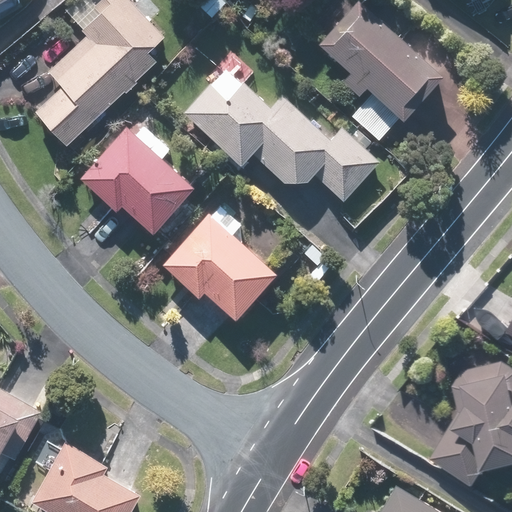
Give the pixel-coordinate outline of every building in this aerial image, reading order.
[(48,71),(62,86),(36,111),(68,145),(157,62),(148,52),(165,37),(137,8),(138,8),(130,0),(101,0),(93,7),(100,14),(81,31),(86,36),(48,71)] [(443,76),(358,0),(356,0),(318,43),(349,71),(342,80),(359,95),(366,87),(403,120),(443,76)] [(252,154),(284,182),(308,182),(313,175),(343,202),(379,161),(341,127),(330,139),(325,135),(326,135),(302,114),(303,112),(282,94),(271,107),(244,82),(228,99),(209,83),(183,113),(242,165),(252,154)] [(120,205),(152,234),(194,188),(127,127),(85,172),(85,173),(80,178),(116,210),(120,205)] [(277,273),(240,240),(209,212),(161,264),(198,298),(204,291),(235,319),(277,273)] [(454,386),(461,410),(432,458),(476,485),(486,470),(511,463),(511,364),(504,360),(465,369),(454,386)] [(0,386),(0,456),(1,454),(16,462),(45,411),(0,386)] [(64,440),(29,503),(45,511),(129,511),(140,493),(104,473),(109,464),(64,440)] [(369,511),(366,510),(365,511),(441,511),(395,484),(378,511),(369,511)]
